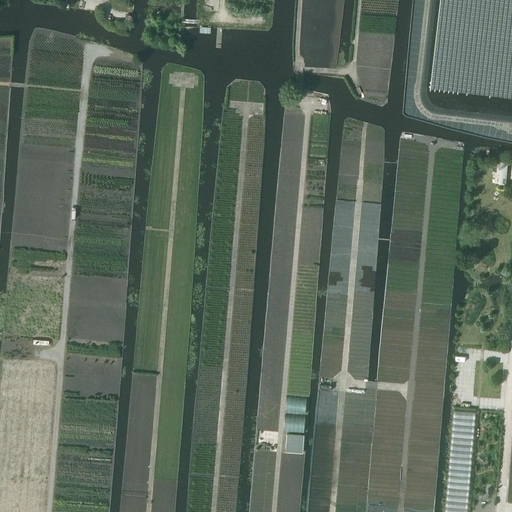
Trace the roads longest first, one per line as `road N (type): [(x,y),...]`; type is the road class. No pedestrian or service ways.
road 1 (track): [(274,511),(305,155),(300,0)]
road 2 (track): [(45,511),(78,63)]
